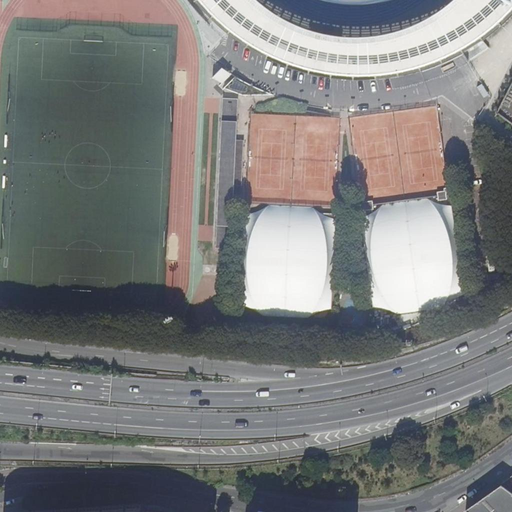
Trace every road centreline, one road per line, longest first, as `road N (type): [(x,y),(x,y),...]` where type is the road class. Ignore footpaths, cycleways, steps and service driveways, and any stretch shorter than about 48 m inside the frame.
road 1 (trunk): [(0,451),(185,460),(345,443),(454,405),(511,365)]
road 2 (trunk): [(0,408),(198,427),(272,425),(410,397),(511,357)]
road 3 (trunk): [(357,384),(0,342)]
road 4 (trunk): [(357,384),(217,398),(0,378)]
road 5 (secondary): [(250,500),(106,481),(0,489)]
road 6 (trunk): [(511,326),(453,357),(357,384)]
road 7 (secondary): [(511,449),(438,495),(391,509)]
